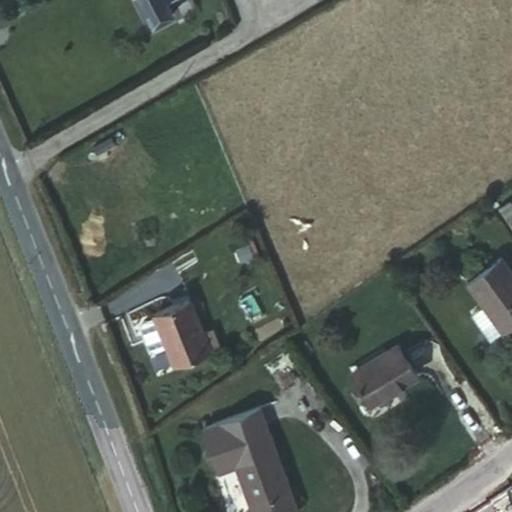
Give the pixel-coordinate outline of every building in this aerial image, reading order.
[(157,0),(168,21),(187,10),(181,0),(157,0)] [(472,278),(510,326),(511,324),(511,260),(507,254),(472,278)] [(195,326),(182,284),(133,300),(130,306),(138,328),(143,331),(154,327),(165,361),(202,348),(195,326)] [(207,323),(195,326),(202,348),(213,345),(207,323)] [(424,373),(404,339),(355,366),(375,401),(420,374),(424,373)] [(266,404),(192,423),(204,467),(235,459),(277,447),(266,404)] [(235,459),(249,511),(286,511),(292,511),(277,447),(235,459)]
